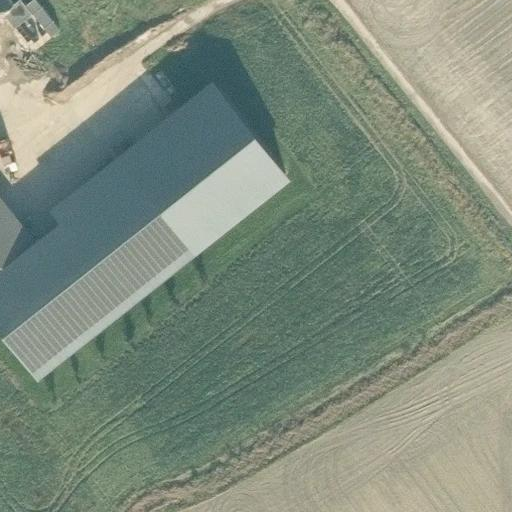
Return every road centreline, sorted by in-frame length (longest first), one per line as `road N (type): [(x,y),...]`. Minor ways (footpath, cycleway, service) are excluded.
road 1 (track): [(331,0),(511,226)]
road 2 (track): [(64,107),(224,0)]
